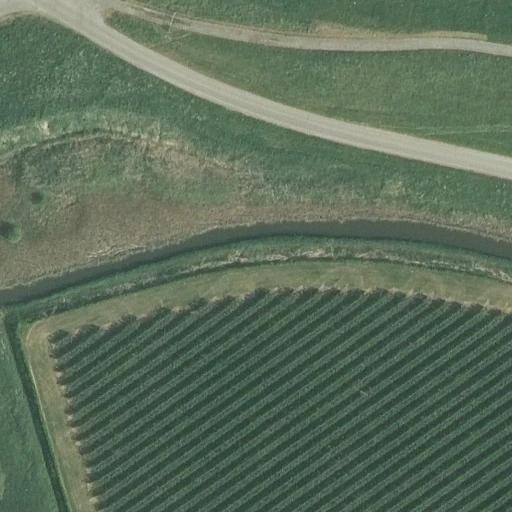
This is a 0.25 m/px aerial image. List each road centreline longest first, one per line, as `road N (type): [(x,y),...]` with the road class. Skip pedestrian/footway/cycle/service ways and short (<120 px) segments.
road 1 (unclassified): [(511,170),(352,137),(209,88),(40,0)]
road 2 (track): [(511,31),(364,0)]
